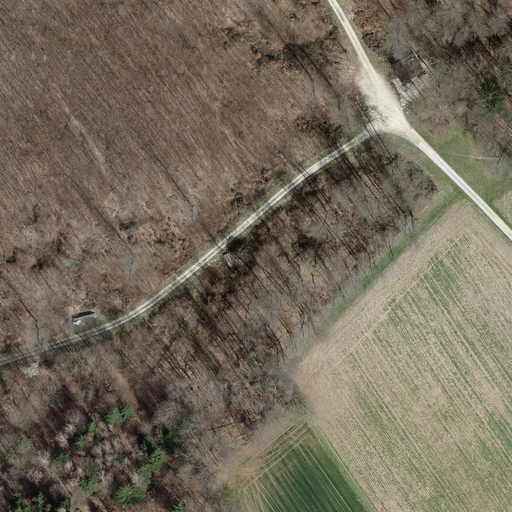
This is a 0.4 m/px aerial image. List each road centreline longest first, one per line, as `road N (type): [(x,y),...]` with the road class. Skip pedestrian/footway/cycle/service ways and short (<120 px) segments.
road 1 (track): [(0,359),(103,329),(146,306),(293,181),(389,113)]
road 2 (track): [(389,113),(511,236)]
road 3 (track): [(389,113),(332,0)]
